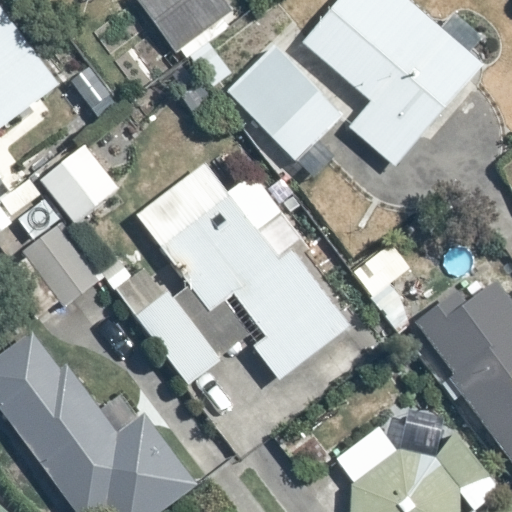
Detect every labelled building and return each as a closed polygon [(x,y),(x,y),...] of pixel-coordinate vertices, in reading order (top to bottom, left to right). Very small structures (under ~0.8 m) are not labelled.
[(138,0),(174,55),(233,16),(222,0),(138,0)] [(440,29),(406,0),(342,0),(304,43),(373,103),(351,128),(395,167),(484,67),(467,52),(482,34),(455,11),(440,29)] [(0,132),(60,86),(0,7),(0,132)] [(345,116),(273,40),(223,88),(296,164),(345,116)] [(120,190),(86,144),(39,178),(73,225),(120,190)] [(336,340),(354,328),(250,178),(228,194),(208,164),(138,212),(190,287),(174,298),(146,258),(95,293),(133,346),(148,336),(185,389),(253,343),(256,347),(279,380),(295,368),(311,392),(352,363),(336,340)] [(6,195),(0,198),(0,232),(14,225),(58,307),(93,289),(31,173),(2,189),(6,195)] [(349,276),(372,302),(396,329),(414,313),(390,285),(407,270),(384,245),(349,276)] [(511,298),(497,277),(457,306),(452,299),(414,326),(511,460),(511,298)] [(117,436),(41,335),(0,364),(0,409),(77,511),(93,511),(103,505),(108,511),(160,511),(200,483),(147,413),(117,436)] [(477,511),(474,508),(468,511),(459,511),(461,495),(487,475),(422,389),(380,421),(373,413),(328,447),(356,484),(345,505),(348,511),(477,511)]
